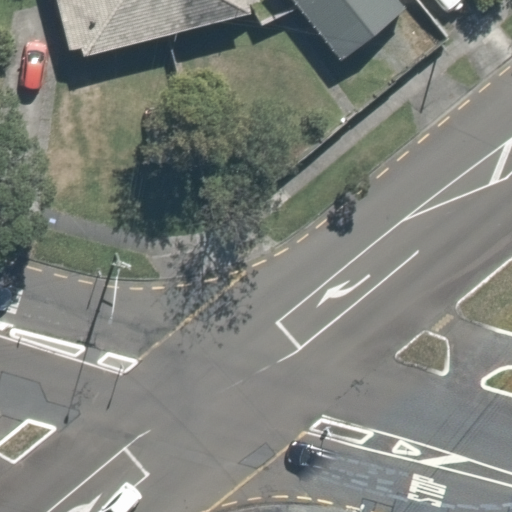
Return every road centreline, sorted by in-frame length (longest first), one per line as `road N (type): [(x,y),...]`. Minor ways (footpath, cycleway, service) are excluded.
road 1 (unclassified): [(511,157),(221,389)]
road 2 (unclassified): [(511,479),(221,389)]
road 3 (unclassified): [(221,389),(0,328)]
road 4 (unclassified): [(221,389),(73,511)]
